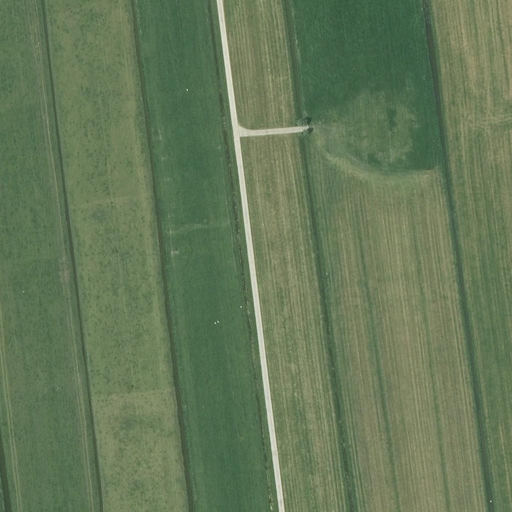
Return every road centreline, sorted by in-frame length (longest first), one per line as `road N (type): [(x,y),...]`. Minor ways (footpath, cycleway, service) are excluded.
road 1 (track): [(218,0),(281,511)]
road 2 (track): [(495,481),(431,0)]
